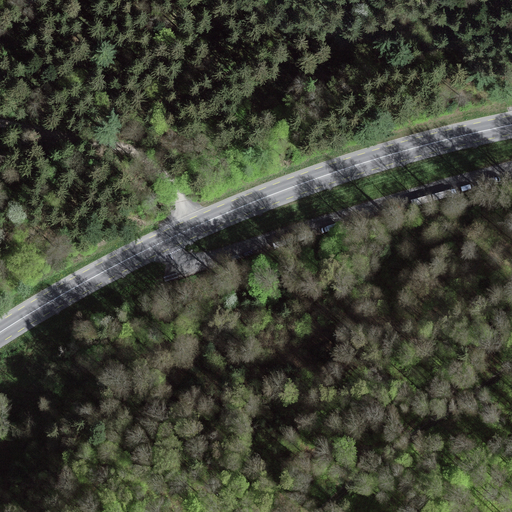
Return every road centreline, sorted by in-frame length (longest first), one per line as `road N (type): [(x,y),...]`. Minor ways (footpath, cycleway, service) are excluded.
road 1 (primary): [(0,332),(172,237),(280,191),(511,122)]
road 2 (track): [(76,138),(160,93),(422,0)]
road 3 (track): [(318,511),(511,367)]
road 4 (track): [(193,227),(150,160),(76,138)]
